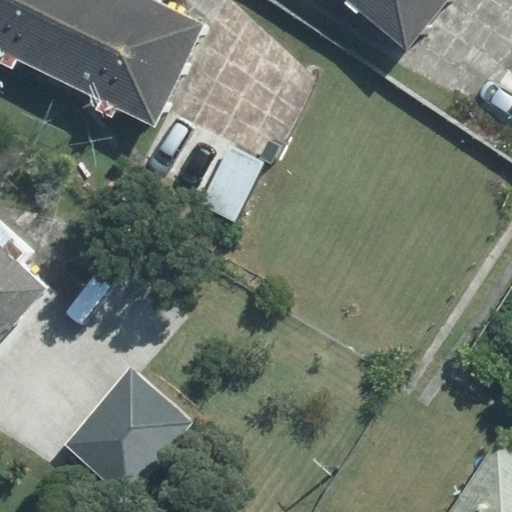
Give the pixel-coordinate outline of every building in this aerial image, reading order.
[(85,0),(0,0),(0,31),(26,44),(21,53),(34,59),(37,50),(57,59),(85,0)] [(225,18),(186,0),(85,0),(57,59),(126,92),(122,102),(136,108),(141,98),(178,116),(225,18)] [(376,0),(423,36),(451,0),(376,0)] [(237,143),(208,200),(241,217),(270,160),(237,143)] [(33,249),(0,219),(0,367),(1,369),(74,287),(45,261),(52,253),(39,242),(33,249)] [(137,365),(74,442),(137,495),(202,416),(137,365)] [(456,511),(511,511),(511,444),(506,440),(456,511)]
